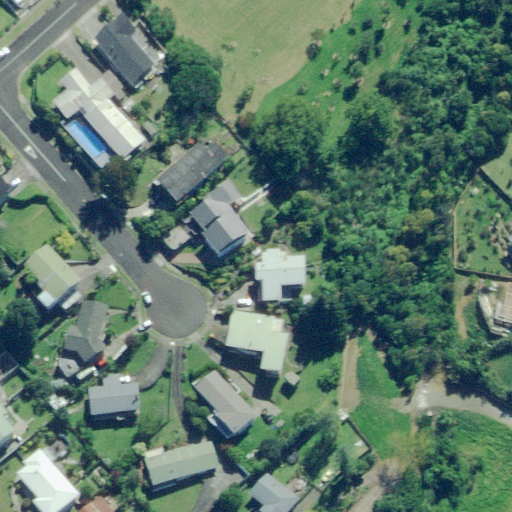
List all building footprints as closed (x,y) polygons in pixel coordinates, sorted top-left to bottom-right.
[(136,36),(123,21),(95,47),(134,88),(154,69),(129,42),(136,36)] [(86,116),(82,119),(108,149),(94,161),(103,172),(109,167),(113,172),(147,144),(134,130),(109,100),(114,96),(120,103),(127,96),(109,74),(91,89),(79,74),(63,88),(69,95),(55,108),(67,123),(81,111),(86,116)] [(228,161),(216,147),(207,155),(199,146),(157,185),(177,208),(228,161)] [(0,206),(13,195),(1,182),(8,176),(0,167),(0,206)] [(232,204),(220,186),(201,199),(205,205),(190,216),(203,235),(201,236),(218,260),(248,240),(227,208),(232,204)] [(190,237),(180,226),(164,241),(174,252),(190,237)] [(80,287),(47,248),(24,267),(47,295),(38,302),(48,314),(80,287)] [(279,251),(263,252),(263,267),(255,267),(255,285),(263,285),(263,305),(280,305),(280,291),(303,290),(303,260),(279,261),(279,251)] [(110,310),(87,303),(76,331),(74,330),(64,356),(56,362),(69,380),(107,354),(100,344),(110,310)] [(282,322),(233,314),(227,351),(264,357),(261,375),(280,379),(286,339),(279,338),(282,322)] [(25,349),(15,340),(7,349),(16,358),(25,349)] [(0,384),(20,368),(9,354),(0,361),(0,384)] [(120,387),(119,374),(102,376),(103,389),(91,390),(93,418),(139,415),(137,386),(120,387)] [(256,420),(214,374),(196,390),(216,412),(207,420),(230,445),(256,420)] [(0,396),(3,394),(0,390),(0,450),(15,439),(2,422),(7,419),(0,410),(0,396)] [(220,469),(211,441),(163,455),(162,449),(144,455),(154,489),(220,469)] [(42,454),(40,452),(23,465),(25,467),(16,474),(39,504),(34,507),(38,511),(66,511),(79,502),(50,464),(55,461),(46,450),(42,454)] [(102,463),(89,473),(100,486),(113,476),(102,463)] [(292,511),(299,505),(267,476),(245,499),(258,511),(292,511)] [(111,511),(101,498),(83,511),(111,511)]
